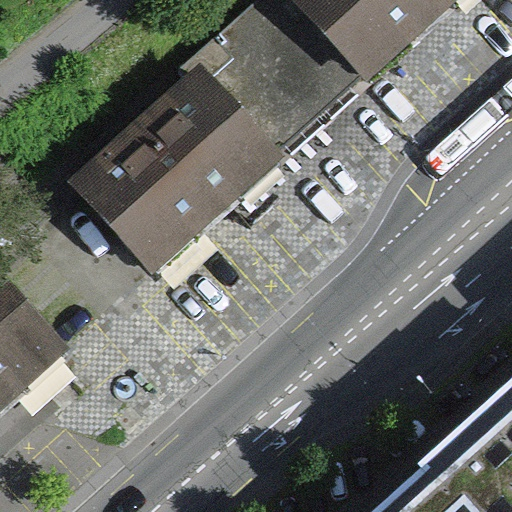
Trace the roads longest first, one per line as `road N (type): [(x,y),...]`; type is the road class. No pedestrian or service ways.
road 1 (primary): [(511,149),(411,244),(233,441)]
road 2 (primary): [(233,441),(511,242)]
road 3 (residential): [(0,85),(100,0)]
